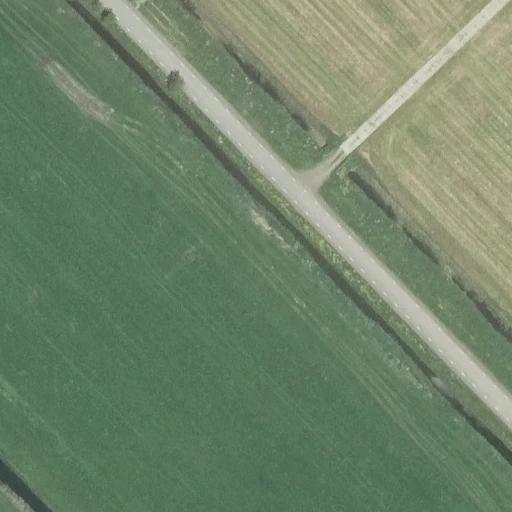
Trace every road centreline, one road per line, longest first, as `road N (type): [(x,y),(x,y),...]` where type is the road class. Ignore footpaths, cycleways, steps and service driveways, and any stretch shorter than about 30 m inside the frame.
road 1 (tertiary): [(511,414),(108,0)]
road 2 (track): [(501,0),(295,193)]
